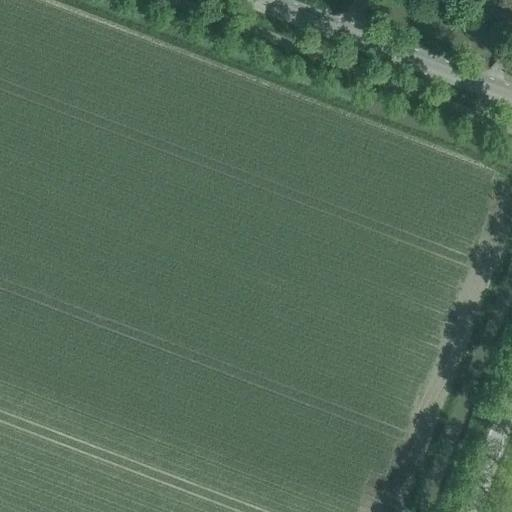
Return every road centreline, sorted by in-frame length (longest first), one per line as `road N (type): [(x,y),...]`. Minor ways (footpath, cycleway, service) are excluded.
road 1 (tertiary): [(511,97),(254,0)]
road 2 (unclassified): [(467,511),(511,393)]
